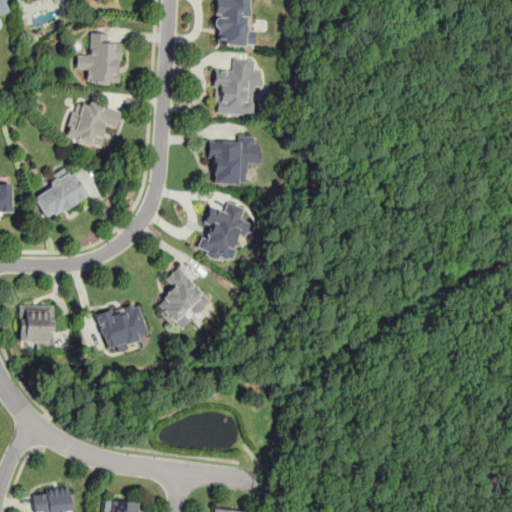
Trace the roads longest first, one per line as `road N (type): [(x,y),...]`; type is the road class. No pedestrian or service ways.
road 1 (residential): [(0,264),(87,260),(138,225),(158,174),(169,0)]
road 2 (residential): [(0,381),(32,424),(63,445),(102,460),(261,482)]
